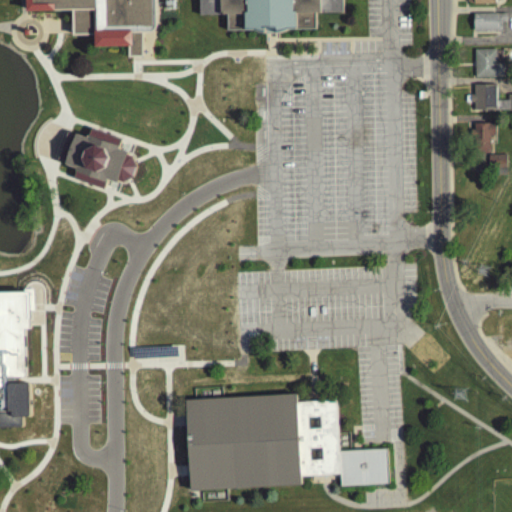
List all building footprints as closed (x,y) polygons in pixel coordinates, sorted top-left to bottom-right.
[(154,0),(155,15),(156,32),(155,33),(154,36),(152,37),(149,38),(141,38),(141,62),(134,63),(131,63),(130,63),(128,63),(128,52),(94,53),(94,47),(95,41),(72,41),(72,38),(72,36),(72,28),(72,16),(62,16),(26,17),(26,0),(154,0)] [(342,0),(343,18),(315,18),(315,29),(315,34),(288,35),(284,37),(277,39),(272,39),(264,39),(260,38),(256,36),(253,36),(227,36),(226,30),(226,20),(199,20),(199,0),(342,0)] [(495,8),(495,0),(467,0),(468,7),(472,6),(472,8),(495,8)] [(500,33),(500,26),(505,26),(505,17),(472,18),(472,35),(496,35),(496,33),(500,33)] [(474,54),(474,82),(503,82),(503,66),(494,66),(494,54),(474,54)] [(511,115),(511,98),(506,98),(506,104),(496,104),(496,89),(472,89),(472,115),(495,115),(495,114),(509,114),(509,115),(511,115)] [(495,129),(474,129),(474,158),(489,158),(489,142),(495,142),(495,129)] [(75,138),(74,140),(68,138),(67,138),(66,137),(65,139),(57,163),(58,164),(64,166),(63,169),(75,173),(72,182),(72,183),(102,194),(103,193),(116,197),(119,186),(121,187),(125,185),(129,184),(132,182),(136,171),(134,168),(132,165),(132,164),(130,160),(129,160),(133,150),(120,145),(120,143),(90,132),(90,133),(86,142),(75,138)] [(487,172),(487,159),(505,159),(505,172),(487,172)] [(0,432),(18,432),(19,432),(20,432),(20,431),(21,431),(21,430),(22,430),(22,421),(28,421),(29,421),(30,419),(29,390),(29,389),(29,388),(28,388),(26,387),(17,387),(17,385),(17,382),(23,382),(24,382),(24,381),(25,380),(25,379),(25,372),(24,372),(24,334),(27,334),(28,333),(29,331),(29,330),(29,329),(29,315),(32,315),(33,293),(23,293),(23,297),(14,297),(0,297),(0,432)] [(132,363),(176,361),(175,351),(131,353),(132,363)] [(511,370),(511,357),(498,357),(511,370)] [(185,404),(186,420),(186,431),(188,469),(188,476),(189,481),(189,497),(195,497),(200,496),(225,495),(302,491),(302,489),(301,483),(323,482),(326,482),(338,481),(339,492),(388,490),(387,471),(387,458),(387,454),(359,455),(352,455),(349,456),(338,456),(338,438),(337,418),(336,405),(325,406),(312,406),(301,407),(295,407),(295,399),(284,400),(221,403),(193,404),(185,404)]
